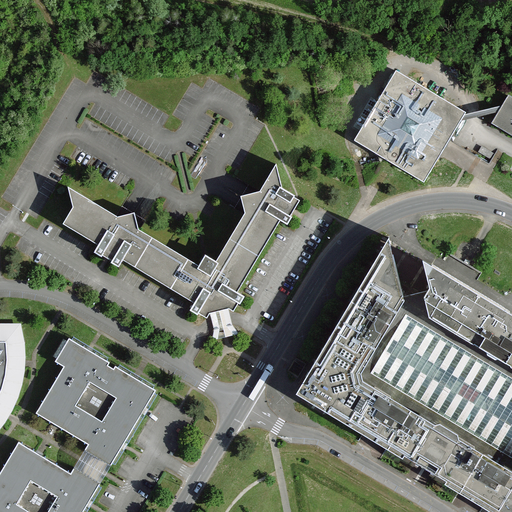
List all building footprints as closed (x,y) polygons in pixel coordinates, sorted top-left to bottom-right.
[(465,115),(466,113),(396,71),(355,141),(424,183),(445,148),(461,121),(465,115)] [(499,112),(493,122),(511,133),(511,98),(508,96),(502,108),(499,112)] [(500,107),(465,115),(461,121),(499,112),(502,108),(500,107)] [(482,146),(479,152),(490,158),(493,153),(482,146)] [(111,262),(119,267),(121,263),(124,258),(164,282),(196,301),(193,306),(190,310),(198,314),(201,310),(206,313),(209,308),(214,311),(215,310),(215,311),(220,310),(224,309),(223,308),(225,308),(228,303),(233,306),(236,301),(241,304),(245,296),(238,292),(280,220),(288,224),(292,217),(289,215),(292,210),(295,204),(291,202),(295,196),(289,192),(277,164),(260,191),(241,196),(246,215),(218,262),(205,254),(198,267),(140,232),(135,213),(115,217),(92,203),(93,202),(68,187),(74,210),(66,223),(100,243),(96,249),(94,252),(102,257),(107,248),(112,251),(116,253),(111,262)] [(511,511),(511,310),(424,255),(430,282),(426,290),(405,294),(389,238),(297,395),(342,419),(343,417),(352,422),(351,424),(354,426),(355,424),(364,429),(363,432),(372,437),(388,447),(383,454),(398,463),(403,456),(445,481),(440,488),(456,497),(460,490),(496,511),(511,511)] [(461,270),(475,282),(482,273),(468,262),(461,270)] [(26,346),(22,324),(0,323),(0,431),(10,416),(20,397),(24,381),(27,363),(26,346)] [(124,371),(69,338),(68,341),(64,339),(53,356),(57,358),(56,361),(65,366),(37,413),(58,426),(88,444),(85,450),(86,451),(111,465),(124,445),(156,390),(124,371)] [(42,455),(20,441),(0,474),(0,511),(84,511),(90,503),(102,483),(78,469),(76,467),(72,473),(42,455)]
